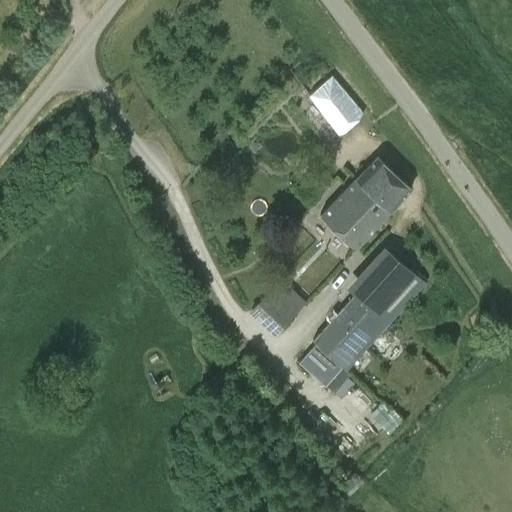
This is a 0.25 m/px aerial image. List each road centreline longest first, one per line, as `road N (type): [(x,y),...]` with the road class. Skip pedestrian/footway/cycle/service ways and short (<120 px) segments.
road 1 (unclassified): [(327,0),(511,248)]
road 2 (unclassified): [(0,144),(114,0)]
road 3 (track): [(418,198),(511,343)]
road 4 (track): [(386,237),(421,187),(409,167),(362,138),(341,146)]
road 5 (track): [(511,170),(468,130),(406,99)]
